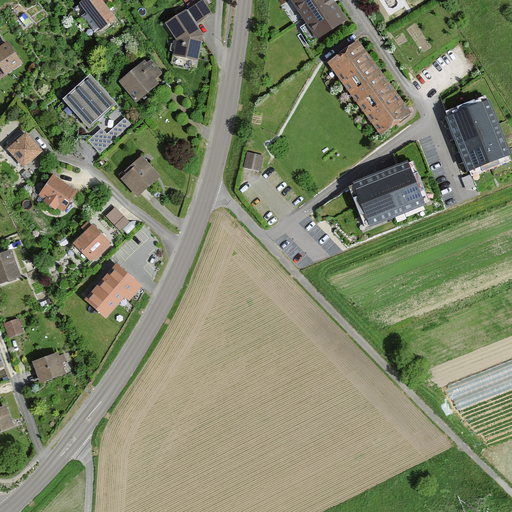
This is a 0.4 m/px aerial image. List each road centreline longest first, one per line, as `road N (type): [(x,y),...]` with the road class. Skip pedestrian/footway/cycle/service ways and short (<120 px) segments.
road 1 (primary): [(49,463),(146,336),(193,240),(235,67)]
road 2 (track): [(511,491),(281,257)]
road 3 (residential): [(0,334),(49,463)]
